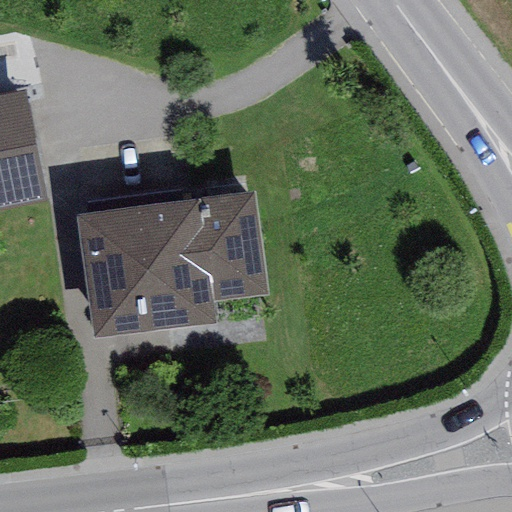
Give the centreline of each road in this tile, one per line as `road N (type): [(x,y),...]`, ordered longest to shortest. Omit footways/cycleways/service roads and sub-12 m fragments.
road 1 (tertiary): [(127,511),(424,473),(511,451)]
road 2 (tertiary): [(511,168),(389,0)]
